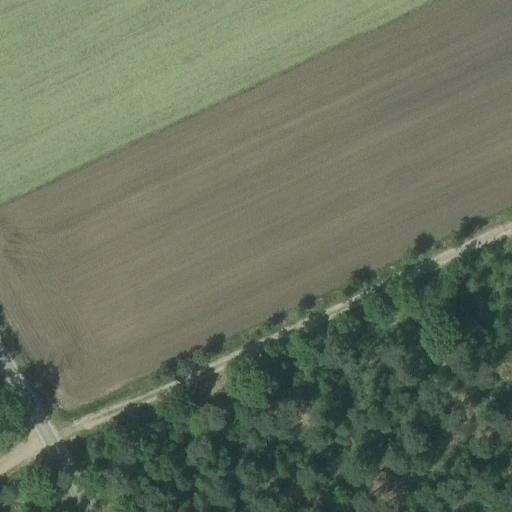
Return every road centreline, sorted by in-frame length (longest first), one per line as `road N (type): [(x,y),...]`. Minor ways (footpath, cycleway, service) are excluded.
road 1 (track): [(511,227),(49,441)]
road 2 (unclassified): [(85,511),(0,357)]
